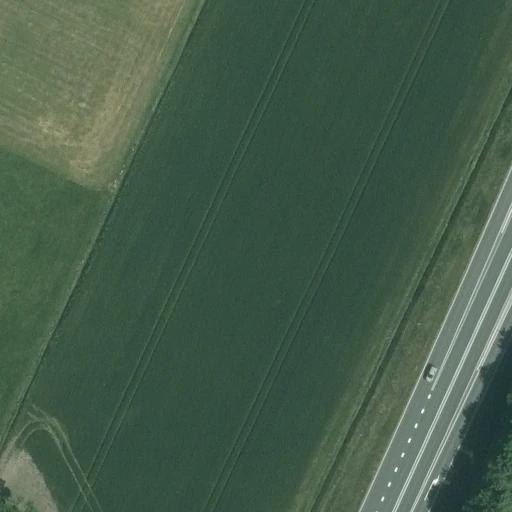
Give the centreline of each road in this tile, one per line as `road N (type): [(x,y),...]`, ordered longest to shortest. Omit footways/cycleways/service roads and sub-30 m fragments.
road 1 (trunk): [(395,511),(511,295)]
road 2 (trunk): [(511,219),(446,396)]
road 3 (trunk): [(446,396),(511,251)]
road 4 (trunk): [(393,511),(446,396)]
